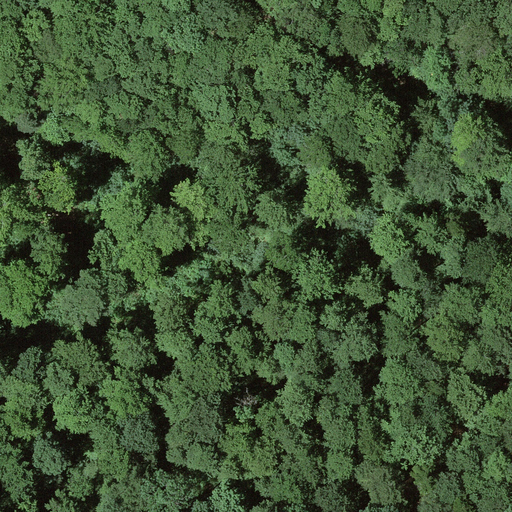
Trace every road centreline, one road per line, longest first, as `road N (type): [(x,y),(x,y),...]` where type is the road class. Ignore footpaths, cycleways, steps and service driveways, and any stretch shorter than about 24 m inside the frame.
road 1 (track): [(511,106),(297,30),(254,0)]
road 2 (track): [(419,511),(511,377)]
